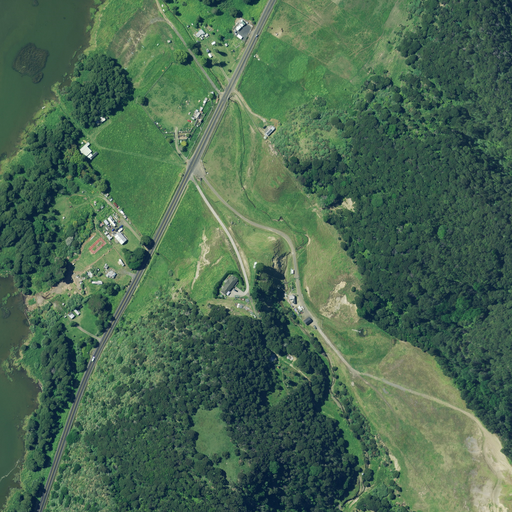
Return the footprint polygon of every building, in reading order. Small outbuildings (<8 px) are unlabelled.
[(196,35),(198,37),(202,34),(203,35),(206,32),(203,28),(196,35)] [(106,120),(104,116),(95,122),(98,126),(106,120)] [(90,144),(88,143),(78,152),(81,155),(83,153),(86,157),(92,152),(87,147),(90,144)] [(95,157),(98,154),(96,152),(93,155),(93,156),(91,154),(87,157),(90,160),(95,157)] [(119,231),(114,236),(121,245),(127,240),(119,231)] [(108,277),(109,276),(114,278),(116,273),(108,269),(105,275),(108,277)] [(234,277),(233,279),(230,277),(224,285),(225,286),(221,292),(225,295),(238,280),(234,277)] [(268,359),(270,363),(277,361),(275,353),(269,355),(270,358),(268,359)]
